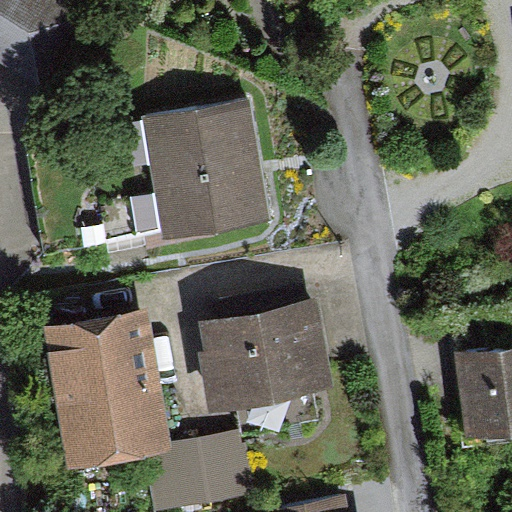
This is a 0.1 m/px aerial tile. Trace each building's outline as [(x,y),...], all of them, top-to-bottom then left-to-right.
[(0,0),(0,52),(42,79),(86,11),(69,0),(0,0)] [(254,90),(144,108),(164,231),(274,213),(254,90)] [(317,288),(199,309),(204,337),(198,338),(208,398),(236,394),(241,427),(318,414),(313,380),(332,376),(317,288)] [(148,300),(44,317),(68,455),(154,440),(172,437),(148,300)] [(511,330),(456,338),(467,424),(511,417),(511,330)] [(239,426),(172,437),(154,440),(156,450),(145,452),(155,505),(257,489),(248,440),(242,441),(239,426)] [(280,511),(368,511),(368,510),(357,511),(350,511),(346,490),(279,501),(280,511)]
